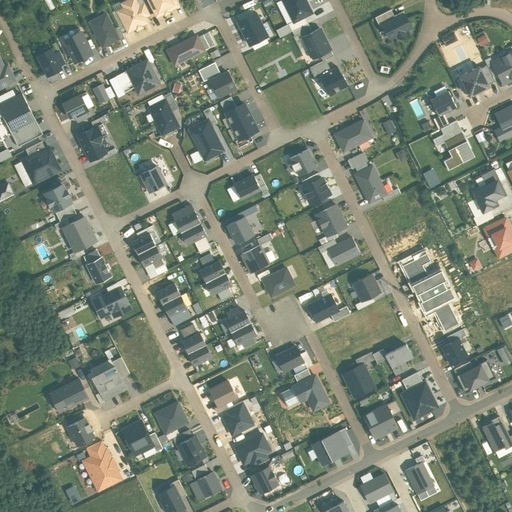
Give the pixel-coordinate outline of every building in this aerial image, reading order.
[(119,11),(128,31),(145,22),(143,17),(135,1),(134,0),(129,0),(123,3),(125,8),(119,11)] [(137,0),(135,1),(143,17),(149,14),(142,0),(137,0)] [(149,0),(157,16),(175,7),(171,0),(149,0)] [(282,0),(293,21),(305,15),(311,12),(305,0),(282,0)] [(383,25),(396,18),(394,15),(391,9),(376,16),(381,26),(383,25)] [(238,21),(244,33),(262,24),(256,12),(238,21)] [(90,22),(103,47),(119,39),(114,29),(106,14),(90,22)] [(396,18),(383,25),(389,37),(396,33),(398,36),(405,32),(404,30),(411,26),(404,14),(396,18)] [(288,23),(292,31),(308,23),(305,15),(293,21),(288,23)] [(308,23),(292,31),(295,36),(311,29),(308,23)] [(244,33),(249,44),(268,36),(262,24),(244,33)] [(114,29),(119,39),(125,37),(119,26),(114,29)] [(320,27),(303,36),(310,50),(308,51),(311,57),(313,56),(314,58),(320,55),(331,49),(320,27)] [(208,32),(198,37),(204,49),(215,44),(208,32)] [(480,44),(489,41),(486,32),(477,36),(480,44)] [(198,37),(197,35),(171,48),(179,62),(204,49),(198,37)] [(83,36),(66,44),(75,61),(91,53),(83,36)] [(38,56),(48,76),(61,69),(59,65),(54,55),(52,49),(38,56)] [(217,49),(210,53),(213,58),(220,54),(217,49)] [(331,49),(320,55),(323,60),(334,55),(331,49)] [(511,50),(492,61),(498,72),(503,83),(511,78),(511,50)] [(61,52),(54,55),(59,65),(66,62),(61,52)] [(7,64),(5,65),(0,56),(0,88),(16,81),(7,64)] [(487,64),(492,75),(498,72),(492,61),(490,56),(484,59),(487,64)] [(136,86),(140,94),(161,83),(148,59),(128,70),(136,86)] [(320,76),(331,70),(326,59),(309,67),(315,78),(320,76)] [(209,79),(221,73),(215,62),(198,70),(204,82),(209,79)] [(492,75),(487,64),(481,67),(488,83),(495,80),(492,75)] [(490,85),(488,83),(481,67),(479,65),(459,75),(469,95),(490,85)] [(331,70),(320,76),(329,95),(349,86),(339,66),(331,70)] [(124,92),(136,86),(128,70),(116,76),(124,92)] [(209,79),(219,98),(237,88),(228,70),(221,73),(209,79)] [(101,104),(112,98),(104,84),(93,90),(101,104)] [(444,85),(433,90),(436,95),(447,90),(444,85)] [(430,99),(438,115),(443,112),(456,106),(448,90),(447,90),(436,95),(430,99)] [(165,100),(172,112),(179,109),(170,92),(163,96),(165,100)] [(0,117),(3,116),(11,131),(33,120),(27,109),(30,108),(23,94),(1,105),(0,103),(0,117)] [(92,116),(81,94),(62,103),(70,119),(75,117),(78,123),(92,116)] [(226,112),(237,107),(231,96),(221,101),(226,112)] [(165,100),(149,107),(162,134),(178,126),(172,112),(165,100)] [(233,127),(252,118),(244,103),(237,107),(226,112),(233,127)] [(508,123),(510,126),(511,125),(511,104),(496,112),(503,126),(508,123)] [(211,126),(217,123),(209,107),(203,110),(208,120),(211,126)] [(449,123),(443,112),(438,115),(433,117),(438,128),(440,127),(449,123)] [(91,122),(94,127),(102,123),(107,121),(104,116),(91,122)] [(252,118),(233,127),(239,139),(250,134),(258,130),(252,118)] [(387,134),(396,130),(391,118),(382,121),(387,134)] [(444,141),(462,132),(456,119),(449,123),(440,127),(443,133),(433,138),(436,145),(444,141)] [(40,135),(33,120),(11,131),(18,146),(40,135)] [(211,126),(208,120),(190,129),(205,159),(223,150),(211,126)] [(363,120),(335,134),(344,151),(372,137),(363,120)] [(78,135),(90,160),(102,154),(106,152),(99,138),(108,133),(102,123),(94,127),(78,135)] [(508,123),(503,126),(496,130),(500,138),(511,132),(511,130),(510,126),(508,123)] [(462,132),(444,141),(452,156),(443,160),(448,169),(469,158),(465,150),(470,147),(462,132)] [(253,140),(250,134),(239,139),(235,141),(239,148),(253,140)] [(30,156),(45,149),(42,142),(26,149),(30,156)] [(23,160),(35,183),(61,170),(49,147),(45,149),(30,156),(23,160)] [(106,152),(102,154),(105,160),(118,154),(115,148),(106,152)] [(396,152),(401,160),(408,156),(403,148),(396,152)] [(307,149),(290,158),(299,175),(316,167),(307,149)] [(0,155),(0,161),(0,162),(12,156),(9,151),(0,155)] [(348,159),(352,168),(366,160),(362,151),(348,159)] [(166,182),(173,178),(162,158),(155,162),(166,182)] [(355,167),(358,172),(368,167),(366,162),(355,167)] [(386,193),(371,165),(368,167),(358,172),(355,173),(370,201),(382,195),(386,193)] [(147,186),(150,192),(166,184),(157,166),(141,174),(142,175),(147,186)] [(499,176),(500,179),(505,177),(500,166),(495,169),(499,176)] [(481,174),(485,183),(471,190),(482,212),(490,208),(499,204),(496,198),(507,193),(500,179),(499,176),(495,169),(494,167),(481,174)] [(302,181),(304,187),(321,178),(318,173),(302,181)] [(147,186),(142,175),(137,178),(142,188),(147,186)] [(254,175),(234,185),(241,199),(261,189),(254,175)] [(308,197),(311,203),(330,194),(328,188),(329,187),(326,182),(325,183),(323,178),(321,178),(304,187),(303,187),(305,193),(304,193),(307,198),(308,197)] [(0,185),(0,200),(13,194),(7,182),(0,185)] [(63,185),(45,194),(48,199),(48,200),(51,206),(51,205),(54,211),(55,211),(71,203),(72,203),(69,196),(70,196),(67,190),(66,190),(63,185)] [(382,195),(385,201),(396,195),(400,193),(398,187),(386,193),(382,195)] [(380,203),(384,212),(394,207),(400,203),(396,195),(385,201),(380,203)] [(77,213),(71,203),(55,211),(60,221),(67,218),(77,213)] [(336,231),(347,226),(336,204),(317,214),(327,236),(336,231)] [(376,216),(384,231),(402,222),(394,207),(384,212),(376,216)] [(493,216),(490,208),(482,212),(474,216),(478,224),(493,216)] [(175,221),(182,233),(201,223),(195,211),(175,221)] [(78,220),(70,224),(63,227),(75,251),(82,248),(90,244),(90,243),(96,240),(85,217),(79,221),(78,220)] [(227,225),(237,244),(253,235),(244,217),(227,225)] [(484,228),(498,256),(511,248),(511,227),(506,217),(484,228)] [(70,224),(67,218),(60,221),(55,224),(57,230),(63,227),(70,224)] [(201,223),(182,233),(188,245),(194,241),(205,236),(207,235),(201,223)] [(338,237),(336,231),(327,236),(319,239),(322,245),(334,239),(338,237)] [(132,242),(138,254),(156,245),(150,233),(132,242)] [(205,236),(194,241),(200,253),(211,247),(205,236)] [(352,236),(336,244),(327,248),(328,249),(335,265),(360,253),(352,236)] [(336,244),(334,239),(322,245),(318,247),(321,253),(328,249),(327,248),(336,244)] [(156,245),(138,254),(144,266),(152,262),(162,257),(156,245)] [(242,254),(251,271),(269,262),(260,245),(242,254)] [(425,247),(397,261),(423,314),(433,309),(443,331),(459,323),(449,302),(455,298),(440,268),(430,272),(425,263),(431,260),(425,247)] [(82,248),(75,251),(70,254),(72,260),(85,253),(82,248)] [(88,265),(101,258),(97,249),(83,256),(88,265)] [(101,258),(88,265),(97,282),(111,275),(102,257),(101,258)] [(165,264),(162,257),(152,262),(155,269),(165,264)] [(470,262),(474,268),(480,265),(476,258),(470,262)] [(200,270),(206,282),(225,272),(219,260),(200,270)] [(270,298),(296,285),(287,266),(273,273),(261,279),(263,282),(265,288),(264,288),(267,293),(268,292),(270,298)] [(270,269),(255,276),(259,284),(263,282),(261,279),(273,273),(270,269)] [(225,272),(206,282),(212,294),(232,284),(225,272)] [(362,300),(380,292),(372,274),(354,283),(362,300)] [(106,288),(109,293),(120,287),(118,282),(106,288)] [(157,292),(163,304),(181,295),(175,283),(157,292)] [(112,311),(114,316),(130,308),(120,287),(109,293),(93,301),(101,317),(112,311)] [(181,295),(163,304),(170,316),(187,307),(181,295)] [(309,305),(317,322),(331,315),(338,311),(330,295),(309,305)] [(200,302),(193,304),(195,313),(202,312),(200,302)] [(57,314),(60,319),(76,311),(73,306),(57,314)] [(338,311),(331,315),(334,321),(351,313),(347,306),(338,311)] [(187,307),(170,316),(174,323),(191,314),(187,307)] [(227,313),(230,318),(240,313),(238,307),(227,313)] [(226,320),(232,332),(251,323),(245,310),(240,313),(230,318),(226,320)] [(498,316),(503,326),(511,322),(511,321),(508,312),(498,316)] [(251,323),(232,332),(238,344),(242,342),(253,336),(257,334),(251,323)] [(181,330),(186,340),(198,334),(193,324),(181,330)] [(447,336),(450,342),(458,338),(467,333),(464,328),(447,336)] [(182,342),(188,354),(206,345),(200,333),(198,334),(186,340),(182,342)] [(253,336),(242,342),(245,347),(255,342),(253,336)] [(442,346),(452,364),(467,356),(458,338),(450,342),(442,346)] [(413,357),(406,344),(386,354),(387,358),(392,368),(405,361),(413,357)] [(504,364),(511,361),(505,344),(497,348),(504,364)] [(206,345),(188,354),(194,366),(212,357),(206,345)] [(296,346),(276,356),(283,370),(303,360),(296,346)] [(377,363),(387,358),(386,354),(383,348),(373,354),(375,359),(377,363)] [(356,360),(359,366),(363,364),(363,365),(375,359),(373,354),(372,352),(356,360)] [(114,366),(121,378),(130,373),(122,357),(112,362),(114,366)] [(472,367),(457,375),(466,392),(496,377),(487,360),(472,367)] [(409,368),(405,361),(392,368),(396,374),(409,368)] [(470,362),(454,369),(457,375),(472,367),(470,362)] [(355,397),(375,387),(363,365),(363,364),(359,366),(343,374),(355,397)] [(114,366),(93,377),(101,392),(105,399),(126,388),(121,378),(114,366)] [(308,369),(294,375),(298,384),(312,377),(308,369)] [(407,390),(423,382),(418,372),(402,380),(407,390)] [(298,384),(293,387),(300,401),(307,398),(314,410),(329,403),(315,375),(312,377),(298,384)] [(61,410),(88,397),(79,379),(54,391),(59,401),(57,402),(61,410)] [(210,391),(218,407),(237,397),(228,381),(210,391)] [(438,407),(425,381),(423,382),(407,390),(402,393),(415,418),(438,407)] [(300,401),(293,387),(281,392),(288,407),(300,401)] [(105,401),(105,399),(101,392),(96,395),(100,403),(105,401)] [(389,409),(392,415),(401,411),(396,400),(386,405),(389,409)] [(226,409),(228,415),(244,406),(242,401),(226,409)] [(178,402),(156,414),(166,434),(177,428),(188,422),(178,402)] [(253,424),(244,406),(228,415),(224,417),(232,435),(253,424)] [(375,438),(398,427),(392,415),(389,409),(378,415),(375,410),(364,416),(375,438)] [(404,415),(396,417),(399,428),(407,426),(404,415)] [(511,441),(510,437),(499,416),(481,425),(494,451),(504,446),(505,449),(511,445),(511,441)] [(78,445),(94,437),(85,418),(68,426),(78,445)] [(141,420),(122,430),(135,455),(154,446),(149,435),(141,420)] [(180,434),(177,428),(166,434),(169,440),(180,434)] [(352,444),(344,428),(338,431),(346,447),(352,444)] [(177,444),(178,444),(193,436),(189,430),(174,437),(177,444)] [(348,451),(346,447),(338,431),(312,444),(322,464),(349,451),(348,451)] [(155,432),(149,435),(154,446),(155,448),(157,451),(163,448),(161,443),(158,437),(155,432)] [(244,464),(250,461),(266,453),(271,451),(262,433),(235,447),(244,464)] [(161,443),(169,440),(166,434),(158,437),(161,443)] [(193,436),(178,444),(189,465),(205,456),(195,435),(193,436)] [(82,459),(98,491),(121,479),(101,440),(86,448),(90,455),(82,459)] [(268,459),(266,453),(250,461),(253,467),(268,459)] [(425,461),(422,455),(415,459),(418,464),(406,470),(417,493),(433,485),(423,462),(425,461)] [(162,479),(176,473),(170,460),(156,467),(162,479)] [(192,471),(195,476),(208,470),(205,464),(192,471)] [(268,466),(252,474),(261,493),(278,484),(275,478),(276,477),(273,471),(271,472),(268,466)] [(197,479),(205,496),(222,488),(213,471),(197,479)] [(384,474),(361,486),(369,502),(388,493),(393,491),(384,474)] [(174,484),(181,497),(186,494),(178,478),(173,481),(174,484)] [(181,497),(174,484),(157,492),(161,499),(159,500),(165,511),(166,511),(167,511),(176,511),(186,507),(181,497)] [(433,485),(417,493),(421,500),(437,492),(433,485)] [(393,491),(388,493),(392,501),(397,499),(393,491)] [(322,505),(325,510),(339,503),(336,498),(322,505)] [(339,503),(325,510),(325,511),(349,511),(344,501),(339,503)] [(384,511),(392,508),(389,503),(373,511),(384,511)]
